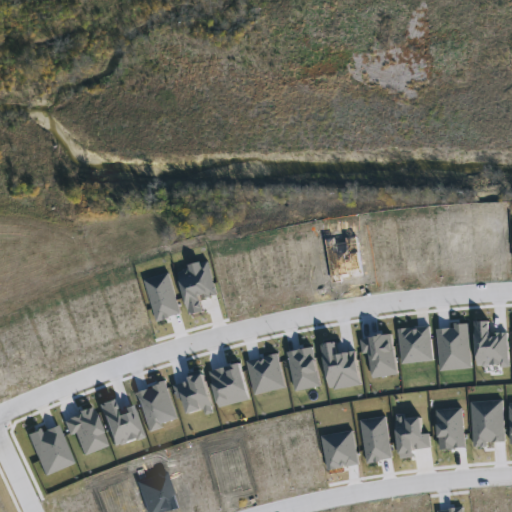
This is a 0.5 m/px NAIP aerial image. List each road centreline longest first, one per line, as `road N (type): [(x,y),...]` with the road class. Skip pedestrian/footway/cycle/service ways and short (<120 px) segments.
road 1 (residential): [(0,412),(143,357),(300,314),(511,290)]
road 2 (residential): [(511,476),(275,511)]
